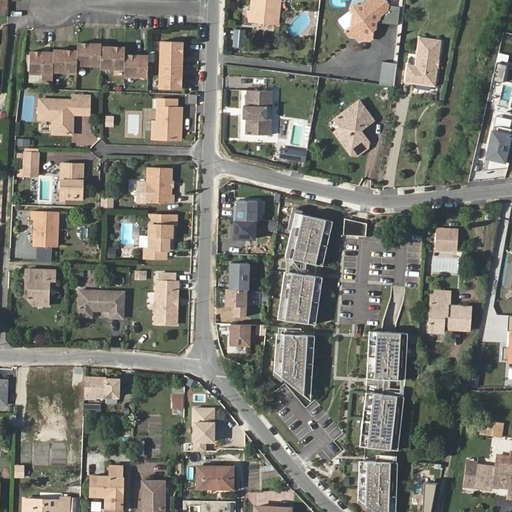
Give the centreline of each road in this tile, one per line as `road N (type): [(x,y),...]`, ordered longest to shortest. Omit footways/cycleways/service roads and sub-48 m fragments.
road 1 (residential): [(212,163),(390,201),(511,189)]
road 2 (residential): [(0,355),(183,365),(207,359)]
road 3 (residential): [(207,359),(337,511)]
road 4 (residential): [(212,163),(207,359)]
road 5 (unknown): [(213,63),(313,71),(374,53)]
road 6 (residential): [(213,8),(51,4)]
road 7 (residential): [(213,8),(212,163)]
road 8 (unknown): [(390,201),(413,83)]
